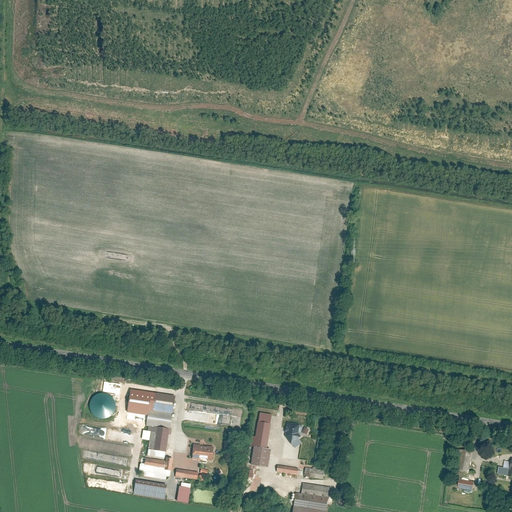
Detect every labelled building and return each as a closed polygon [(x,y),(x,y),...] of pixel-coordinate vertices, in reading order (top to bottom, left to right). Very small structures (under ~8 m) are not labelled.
[(116,415),(110,391),(86,397),(92,419),(101,417),(102,419),(116,415)] [(175,397),(155,393),(152,411),(152,412),(171,415),(172,415),(175,397)] [(169,430),(171,415),(152,412),(152,411),(148,410),(145,427),(148,427),(169,430)] [(272,415),(259,413),(257,422),(271,424),(272,415)] [(267,450),(271,424),(257,422),(255,437),(251,437),(250,447),(253,448),(267,450)] [(287,423),(285,437),(290,445),(291,444),(299,439),(301,438),(298,434),(299,425),(287,423)] [(169,430),(148,427),(147,432),(142,431),(141,440),(149,441),(148,450),(165,453),(169,430)] [(302,443),(299,439),(291,444),(294,449),(302,443)] [(193,443),(191,459),(211,462),(213,446),(193,443)] [(267,450),(253,448),(250,466),(267,469),(270,451),(267,450)] [(454,470),(469,473),(472,452),(457,450),(454,470)] [(165,461),(140,458),(139,465),(164,469),(164,471),(171,472),(173,459),(165,458),(165,461)] [(277,466),(276,472),(298,475),(299,469),(277,466)] [(305,468),(303,476),(324,480),(325,472),(305,468)] [(508,476),(509,469),(499,468),(497,475),(508,476)] [(198,473),(176,470),(174,478),(197,481),(198,473)] [(459,480),(458,489),(472,491),(474,482),(459,480)] [(166,486),(135,481),(133,496),(164,501),(166,486)] [(191,485),(181,483),(180,488),(178,487),(176,502),(187,504),(191,485)] [(302,484),(301,494),(328,499),(329,488),(302,484)] [(295,494),(292,511),(325,511),(328,499),(301,494),(295,494)]
